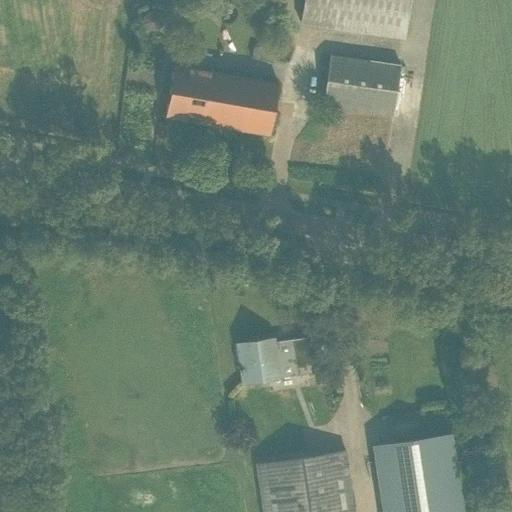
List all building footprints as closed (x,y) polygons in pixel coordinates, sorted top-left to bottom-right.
[(303,0),(300,24),(404,38),(409,0),(303,0)] [(322,104),(393,115),(400,67),(329,57),(322,104)] [(173,66),(168,97),(164,117),(269,135),(278,85),(207,72),(193,70),(173,66)] [(235,344),(241,385),(318,374),(312,336),(275,342),(274,338),(235,344)] [(464,511),(453,435),(374,448),(383,511),(464,511)] [(255,464),(262,511),(354,511),(345,450),(255,464)]
